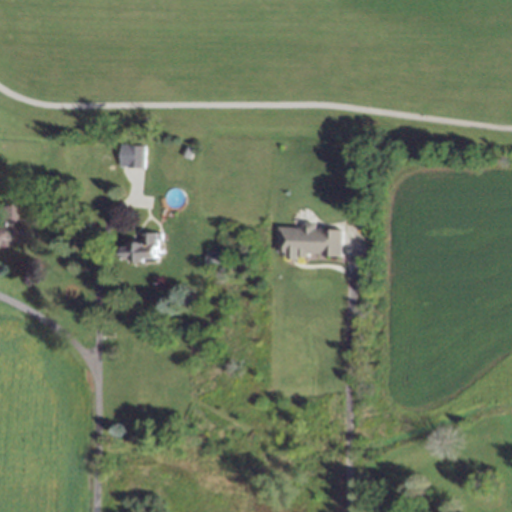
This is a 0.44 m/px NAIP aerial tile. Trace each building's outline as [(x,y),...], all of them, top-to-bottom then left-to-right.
[(194,147),(190,156),(181,152),(186,142),(194,147)] [(147,167),(143,167),(131,167),(129,167),(130,144),(148,144),(147,167)] [(15,217),(32,217),(31,242),(8,242),(0,246),(0,206),(15,206),(15,217)] [(318,224),(318,226),(346,227),(345,256),(325,255),(325,252),(310,251),(310,256),(300,255),(300,258),(290,258),(290,255),(284,254),(284,250),(280,250),(280,225),(305,226),(305,223),(307,221),(316,221),(318,224)] [(164,240),(161,240),(161,262),(135,261),(135,260),(131,260),(131,258),(124,258),(124,246),(131,246),(131,242),(145,242),(145,232),(164,233),(164,240)] [(224,263),(207,262),(207,251),(224,251),(224,263)]
